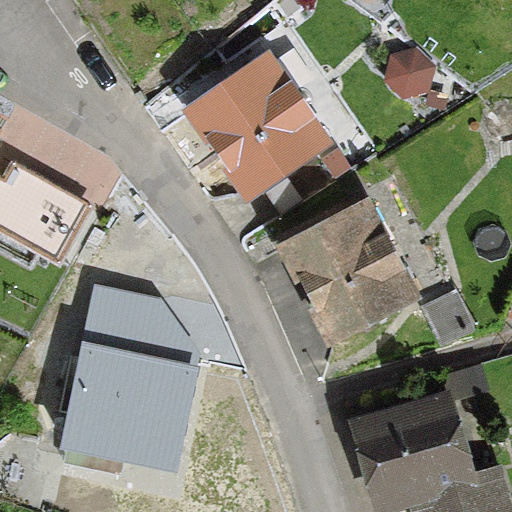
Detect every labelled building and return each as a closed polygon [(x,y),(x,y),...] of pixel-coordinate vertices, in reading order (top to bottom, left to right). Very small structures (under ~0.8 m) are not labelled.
[(322,144),(263,57),(185,110),(245,197),(257,189),(275,216),(322,187),(302,158),(322,144)] [(0,232),(44,258),(45,256),(55,261),(65,243),(56,237),(75,203),(9,166),(0,181),(0,232)] [(362,204),(279,247),(328,340),(411,297),(362,204)] [(417,303),(416,303),(432,345),(466,332),(450,290),(448,291),(452,300),(421,312),(417,303)] [(150,343),(157,310),(99,297),(79,380),(64,376),(50,434),(52,434),(46,459),(179,491),(198,410),(177,405),(184,372),(139,362),(144,341),(150,343)] [(440,406),(356,430),(378,506),(397,500),(400,511),(503,511),(491,469),(460,478),(440,406)]
